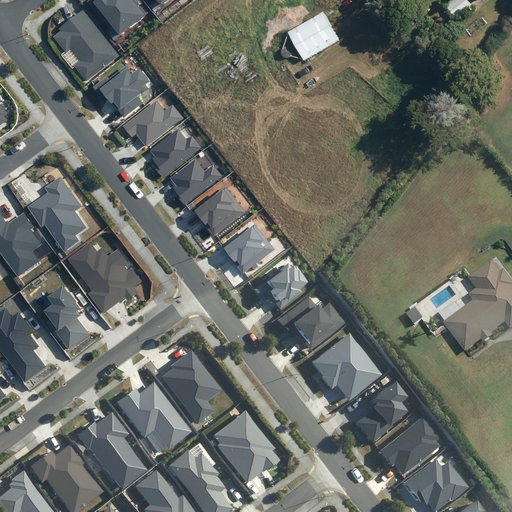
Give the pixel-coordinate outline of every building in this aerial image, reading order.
[(87,0),(86,1),(114,40),(121,35),(120,34),(145,16),(138,6),(141,3),(138,0),(87,0)] [(450,0),(444,4),(456,19),(473,6),(468,0),(450,0)] [(73,66),(86,82),(119,56),(83,10),(59,29),(61,31),(54,37),(66,52),(70,49),(80,61),(73,66)] [(327,10),(292,30),(302,43),(309,58),(343,39),(337,23),(327,10)] [(124,117),(143,102),(139,96),(149,89),(146,85),(150,81),(140,68),(132,73),(127,66),(109,79),(107,76),(93,87),(99,95),(103,92),(111,103),(113,103),(124,117)] [(146,147),(184,118),(173,104),(164,111),(157,101),(123,126),(132,138),(136,134),(146,147)] [(155,168),(163,178),(203,148),(192,134),(187,139),(179,129),(150,150),(155,157),(153,159),(158,166),(155,168)] [(184,205),(222,176),(213,164),(205,171),(196,159),(170,178),(176,186),(173,188),(178,194),(177,195),(184,205)] [(44,188),(47,193),(27,207),(41,227),(45,225),(64,251),(79,241),(75,235),(86,228),(75,211),(82,206),(60,176),(44,188)] [(214,236),(245,212),(225,186),(194,211),(214,236)] [(0,251),(18,276),(39,261),(31,251),(41,244),(30,230),(34,227),(24,213),(9,223),(7,220),(6,221),(0,212),(0,251)] [(275,250),(255,224),(224,248),(243,274),(275,250)] [(97,252),(90,243),(69,259),(93,291),(89,294),(103,313),(125,297),(128,301),(138,293),(134,287),(142,281),(132,267),(128,270),(125,266),(128,263),(118,249),(108,256),(102,248),(97,252)] [(506,320),(511,326),(511,325),(511,280),(504,270),(501,272),(493,261),(471,277),(479,288),(471,294),(476,300),(446,322),(465,349),(481,337),(484,341),(493,334),(491,331),(506,320)] [(292,267),(289,263),(256,289),(265,301),(270,297),(280,309),(302,292),(299,289),(308,282),(307,281),(308,280),(296,265),(295,266),(294,265),(292,267)] [(54,330),(69,349),(88,334),(76,318),(80,315),(78,311),(82,308),(63,284),(46,296),(52,304),(43,311),(56,328),(54,330)] [(296,332),(311,350),(344,322),(329,303),(322,309),(319,305),(317,306),(309,296),(279,320),(291,335),(296,332)] [(431,315),(423,304),(408,314),(416,325),(431,315)] [(0,312),(0,346),(26,381),(46,366),(34,350),(39,346),(30,334),(34,332),(19,312),(12,316),(6,308),(0,312)] [(337,386),(349,401),(382,374),(350,334),(313,363),(324,375),(321,377),(332,391),(337,386)] [(198,423),(215,411),(208,401),(222,390),(191,350),(170,366),(173,369),(163,376),(198,423)] [(359,423),(373,441),(410,411),(403,403),(410,397),(396,380),(381,393),(382,394),(375,400),(378,403),(374,407),(376,409),(359,423)] [(155,430),(170,450),(193,432),(154,382),(140,393),(136,388),(117,402),(145,437),(155,430)] [(275,448),(246,411),(214,436),(220,443),(217,445),(247,483),(263,471),(263,472),(279,460),(272,451),(275,448)] [(122,489),(148,470),(123,438),(129,434),(112,412),(97,423),(95,421),(78,434),(89,449),(91,448),(122,489)] [(440,437),(422,415),(379,451),(392,467),(395,465),(403,475),(439,445),(435,441),(440,437)] [(72,511),(74,511),(102,491),(83,466),(85,464),(71,444),(56,455),(52,449),(30,466),(42,482),(47,478),(72,511)] [(196,456),(189,448),(167,466),(204,511),(227,511),(232,508),(219,492),(225,487),(216,476),(219,474),(201,452),(196,456)] [(442,467),(436,459),(405,483),(420,503),(424,500),(428,505),(429,504),(435,511),(467,487),(448,463),(442,467)] [(57,511),(24,469),(11,480),(13,482),(9,485),(12,489),(0,498),(0,502),(7,511),(18,511),(21,510),(22,511),(57,511)] [(144,510),(145,511),(196,511),(183,495),(178,499),(157,470),(135,487),(150,505),(144,510)] [(488,511),(489,511),(478,497),(461,511),(456,505),(447,511),(488,511)]
